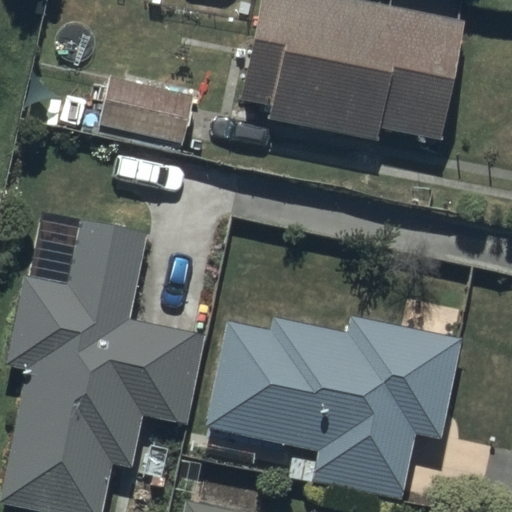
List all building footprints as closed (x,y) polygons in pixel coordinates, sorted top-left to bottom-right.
[(459,8),(417,0),(252,0),(237,86),(270,92),(267,109),(373,129),(375,118),(437,129),(459,8)] [(188,86),(106,69),(96,115),(178,132),(188,86)] [(145,223),(76,212),(66,275),(18,268),(3,356),(22,359),(0,491),(0,497),(86,511),(99,511),(109,452),(131,456),(138,407),(187,415),(201,329),(129,317),(145,223)] [(266,325),(225,316),(204,417),(318,440),(312,468),(399,486),(412,423),(437,428),(457,333),(350,311),(347,325),(270,309),(266,325)] [(252,511),(254,506),(181,494),(178,511),(252,511)]
